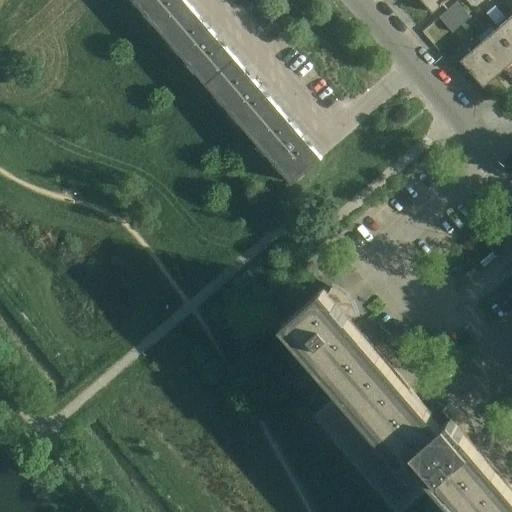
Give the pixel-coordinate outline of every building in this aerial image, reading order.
[(135,0),(164,33),(194,8),(186,0),(135,0)] [(421,0),(434,14),(450,0),(421,0)] [(449,12),(462,27),(471,19),(458,4),(449,12)] [(207,83),(237,58),(194,8),(164,33),(207,83)] [(449,12),(441,19),(440,19),(453,34),(462,27),(449,12)] [(511,48),(511,17),(497,31),(511,48)] [(502,73),(511,64),(511,48),(497,31),(479,46),(479,47),(502,73)] [(484,88),(502,73),(479,47),(462,62),(484,88)] [(207,83),(250,133),(280,108),(237,58),(207,83)] [(293,184),(323,158),(280,108),(250,133),(293,184)] [(364,475),(431,412),(349,318),(356,315),(351,301),(345,295),(333,288),(329,295),(323,288),(282,325),(341,393),(313,417),(364,475)] [(436,402),(431,412),(364,475),(395,511),(402,511),(435,484),(459,511),(511,511),(511,488),(464,433),(472,430),(466,417),(461,411),(449,404),(446,408),(436,402)]
